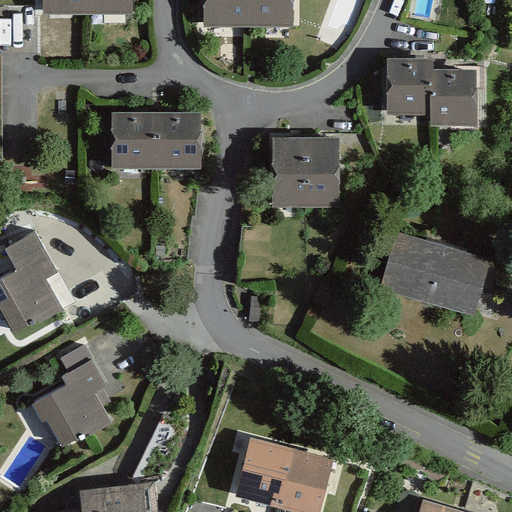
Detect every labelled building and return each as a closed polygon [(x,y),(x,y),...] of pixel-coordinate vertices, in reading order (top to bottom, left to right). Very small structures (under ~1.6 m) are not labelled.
[(291,0),(207,0),(208,17),(291,18),(291,0)] [(385,53),(385,107),(426,107),(426,122),(473,122),(473,63),(432,64),(432,53),(385,53)] [(199,110),(113,109),(113,161),(199,162),(199,110)] [(327,135),(277,134),(275,198),(326,199),(327,135)] [(480,256),(390,230),(375,283),(465,308),(480,256)] [(35,233),(9,248),(20,268),(0,279),(0,304),(12,327),(39,313),(41,316),(61,306),(44,274),(54,269),(35,233)] [(84,304),(66,312),(71,324),(90,316),(84,304)] [(72,386),(37,405),(44,419),(49,416),(64,446),(112,422),(96,391),(107,386),(95,363),(68,377),(72,386)] [(321,456),(251,439),(238,492),(307,510),(321,456)] [(83,509),(55,511),(54,511),(154,511),(152,483),(81,490),(83,509)] [(455,511),(418,501),(414,511),(455,511)]
